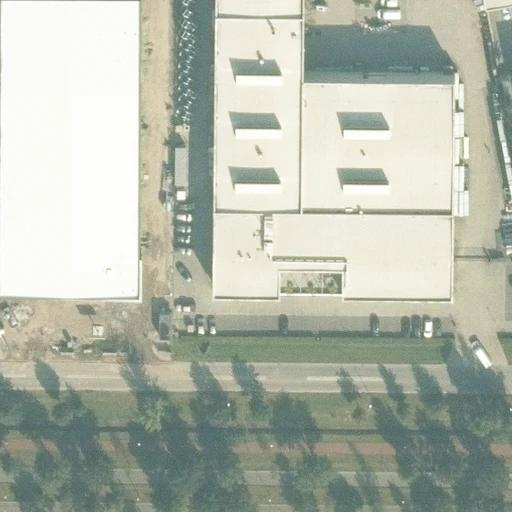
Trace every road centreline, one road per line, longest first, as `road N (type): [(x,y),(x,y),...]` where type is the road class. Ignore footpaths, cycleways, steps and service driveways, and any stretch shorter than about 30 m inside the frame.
road 1 (unknown): [(463,309),(188,302),(178,284),(181,0)]
road 2 (secondary): [(511,485),(0,478)]
road 3 (unclassified): [(511,386),(0,380)]
road 4 (unknown): [(463,309),(462,99),(440,0)]
